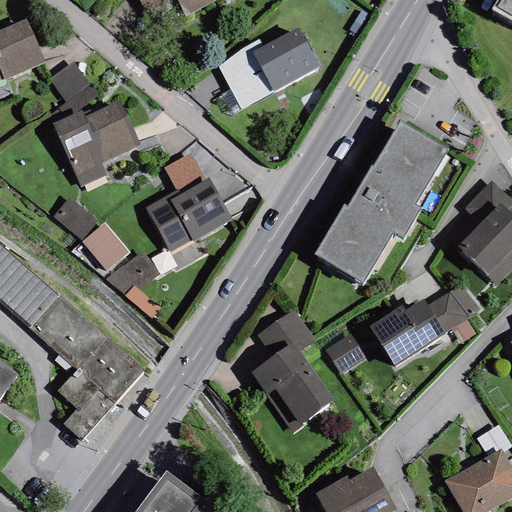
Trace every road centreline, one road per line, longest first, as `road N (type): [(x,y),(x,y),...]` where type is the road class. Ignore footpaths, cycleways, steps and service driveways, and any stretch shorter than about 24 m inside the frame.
road 1 (secondary): [(295,202),(78,511)]
road 2 (residential): [(295,202),(49,0)]
road 3 (secondary): [(416,6),(295,202)]
road 4 (unknown): [(0,237),(49,272),(169,388)]
road 5 (residential): [(416,6),(511,163)]
